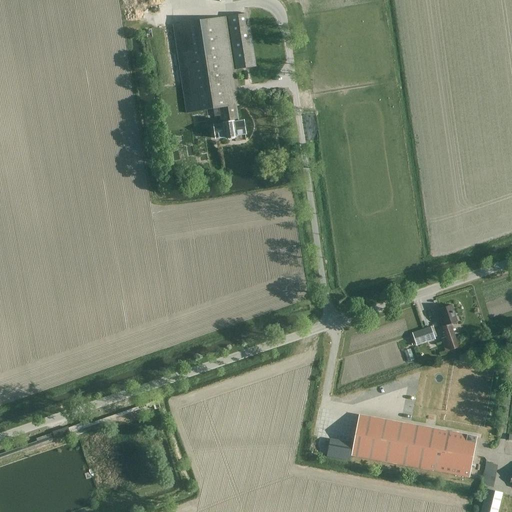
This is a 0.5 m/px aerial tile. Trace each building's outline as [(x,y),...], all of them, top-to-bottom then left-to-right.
[(239,122),(237,106),(241,105),(235,70),(256,67),(255,63),(248,13),(173,25),(186,113),(213,109),(215,117),(220,116),(222,124),(214,126),(216,139),(226,137),(226,138),(236,137),(236,136),(245,134),(243,121),(239,122)] [(446,352),(459,348),(451,324),(457,322),(452,305),(439,309),(442,317),(439,318),(442,327),(446,337),(441,339),(446,352)] [(435,339),(432,328),(413,334),(416,345),(435,339)] [(158,399),(152,401),(152,403),(153,405),(155,409),(160,407),(158,399)] [(470,477),(477,437),(359,415),(351,455),(470,477)] [(53,433),(36,438),(37,441),(38,444),(59,437),(60,438),(66,436),(66,435),(84,428),(82,425),(82,423),(68,427),(52,432),(53,433)] [(353,445),(329,440),(326,456),(350,461),(353,445)] [(497,511),(502,494),(487,490),(481,511),(497,511)]
